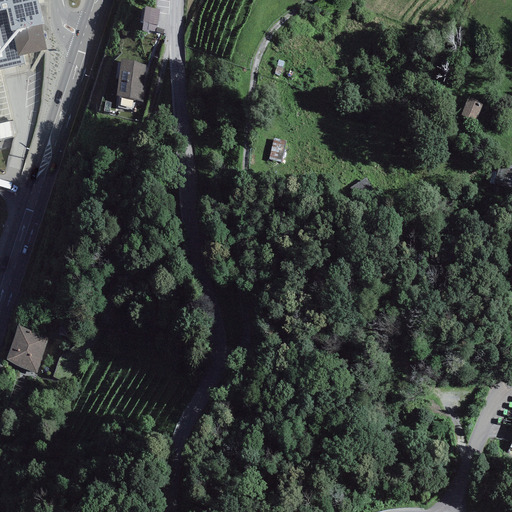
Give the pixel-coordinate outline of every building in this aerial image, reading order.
[(0,0),(0,69),(25,64),(23,55),(18,56),(12,31),(41,25),(43,24),(37,0),(0,0)] [(160,10),(145,6),(141,31),(149,32),(149,30),(157,32),(160,10)] [(12,31),(18,56),(23,55),(47,50),(41,25),(12,31)] [(149,66),(121,59),(117,96),(144,102),(149,66)] [(483,109),(468,103),(460,120),(475,127),(483,109)] [(10,122),(0,124),(0,140),(14,137),(10,122)] [(287,144),(273,141),(268,162),(281,165),(287,144)] [(511,192),(511,171),(499,168),(493,189),(511,194),(511,192)] [(367,181),(350,190),(356,201),(373,193),(367,181)] [(70,325),(61,323),(57,336),(66,339),(70,325)] [(48,339),(17,324),(5,360),(36,373),(48,339)] [(115,332),(105,329),(104,335),(114,338),(115,332)]
